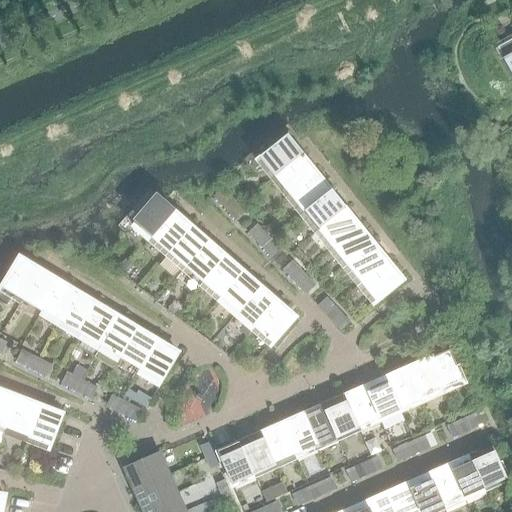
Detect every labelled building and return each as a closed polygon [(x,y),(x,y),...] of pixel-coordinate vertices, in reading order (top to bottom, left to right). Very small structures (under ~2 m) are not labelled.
[(511,39),(497,48),(511,74),(511,39)] [(268,170),(274,177),(301,156),(286,137),(259,159),(261,161),(258,164),(265,172),(268,170)] [(315,174),(301,156),(274,177),(288,195),(315,174)] [(288,195),(303,213),(329,191),(315,174),(288,195)] [(218,203),(228,195),(222,188),(212,197),(218,203)] [(303,213),(317,231),(344,209),(329,191),(303,213)] [(224,209),(234,201),(228,195),(218,203),(224,209)] [(143,232),(151,238),(173,213),(155,197),(133,223),(135,224),(132,227),(140,235),(143,232)] [(230,215),(239,207),(234,201),(224,209),(230,215)] [(230,215),(236,221),(245,213),(239,207),(230,215)] [(358,227),(344,209),(317,231),(331,248),(358,227)] [(168,253),(190,228),(173,213),(151,238),(168,253)] [(253,240),(263,232),(257,225),(247,234),(253,240)] [(372,245),(358,227),(331,248),(346,266),(372,245)] [(168,253),(185,268),(207,243),(190,228),(168,253)] [(259,246),(268,238),(263,232),(253,240),(259,246)] [(264,252),(274,244),(268,238),(259,246),(264,252)] [(202,283),(225,258),(207,243),(185,268),(202,283)] [(264,252),(270,258),(280,250),(274,244),(264,252)] [(387,262),(372,245),(346,266),(360,284),(387,262)] [(21,300),(39,271),(19,258),(7,277),(1,287),(3,289),(1,292),(11,298),(13,295),(21,300)] [(219,298),(242,272),(225,258),(202,283),(219,298)] [(125,261),(117,271),(120,273),(129,264),(125,261)] [(288,276),(297,268),(291,262),(282,270),(288,276)] [(375,302),(402,281),(387,262),(360,284),(375,302)] [(293,282),(303,274),(297,268),(288,276),(293,282)] [(21,300),(41,311),(58,282),(39,271),(21,300)] [(242,272),(219,298),(236,313),(259,287),(242,272)] [(299,288),(309,280),(303,274),(293,282),(299,288)] [(299,288),(305,295),(315,286),(309,280),(299,288)] [(78,294),(58,282),(41,311),(60,323),(78,294)] [(236,313),(254,328),(276,302),(259,287),(236,313)] [(60,323),(80,335),(97,306),(78,294),(60,323)] [(322,313),(331,304),(326,299),(316,307),(322,313)] [(276,302),(254,328),(272,344),(294,318),(276,302)] [(328,319),(337,310),(331,304),(322,313),(328,319)] [(167,310),(174,316),(178,310),(171,305),(167,310)] [(117,317),(97,306),(80,335),(99,347),(117,317)] [(334,325),(343,316),(337,310),(328,319),(334,325)] [(334,325),(339,331),(349,322),(343,316),(334,325)] [(99,347),(119,358),(137,329),(117,317),(99,347)] [(119,358),(139,370),(156,341),(137,329),(119,358)] [(177,353),(156,341),(139,370),(159,382),(177,353)] [(23,366),(28,354),(21,350),(15,362),(23,366)] [(448,350),(427,360),(440,391),(462,381),(448,350)] [(30,369),(36,358),(28,354),(23,366),(30,369)] [(38,373),(43,362),(36,358),(30,369),(38,373)] [(419,400),(440,391),(427,360),(406,369),(419,400)] [(38,373),(45,377),(51,365),(43,362),(38,373)] [(385,379),(399,409),(419,400),(406,369),(385,379)] [(68,388),(73,377),(66,373),(60,384),(68,388)] [(75,392),(81,381),(73,377),(68,388),(75,392)] [(378,419),(399,409),(385,379),(364,388),(378,419)] [(83,396),(88,384),(81,381),(75,392),(83,396)] [(83,396),(90,399),(96,388),(88,384),(83,396)] [(378,419),(364,388),(343,397),(357,428),(378,419)] [(127,390),(124,397),(131,401),(135,394),(127,390)] [(0,427),(5,430),(17,398),(0,391),(0,427)] [(113,411),(118,399),(111,396),(105,407),(113,411)] [(336,437),(357,428),(343,397),(322,406),(336,437)] [(26,438),(39,406),(17,398),(5,430),(26,438)] [(120,415),(126,403),(118,399),(113,411),(120,415)] [(128,418),(133,407),(126,403),(120,415),(128,418)] [(61,415),(39,406),(26,438),(49,447),(61,415)] [(322,406),(301,416),(315,447),(336,437),(322,406)] [(128,418),(135,422),(141,411),(133,407),(128,418)] [(474,428),(481,425),(476,413),(469,416),(474,428)] [(294,456),(315,447),(301,416),(280,425),(294,456)] [(474,428),(469,416),(461,420),(466,431),(474,428)] [(466,431),(461,420),(453,423),(458,435),(466,431)] [(458,435),(453,423),(446,427),(451,438),(458,435)] [(273,465),(294,456),(280,425),(260,434),(273,465)] [(252,474),(273,465),(260,434),(239,444),(252,474)] [(427,449),(435,445),(430,434),(422,437),(427,449)] [(427,449),(422,437),(414,440),(420,452),(427,449)] [(420,452),(414,440),(407,444),(412,455),(420,452)] [(199,447),(204,458),(212,455),(207,443),(199,447)] [(252,474),(239,444),(217,453),(231,484),(252,474)] [(412,455),(407,444),(399,447),(404,459),(412,455)] [(404,459),(399,447),(391,451),(397,462),(404,459)] [(491,447),(470,457),(483,488),(505,478),(491,447)] [(125,470),(133,490),(167,475),(158,455),(125,470)] [(210,470),(217,466),(212,455),(204,458),(210,470)] [(470,457),(449,466),(462,497),(483,488),(470,457)] [(373,473),(381,469),(376,458),(368,461),(373,473)] [(373,473),(368,461),(360,464),(366,476),(373,473)] [(366,476),(360,464),(353,468),(358,479),(366,476)] [(449,466),(428,475),(442,506),(462,497),(449,466)] [(358,479),(353,468),(345,471),(350,483),(358,479)] [(133,490),(142,508),(175,494),(167,475),(133,490)] [(428,475),(407,485),(419,511),(428,511),(442,506),(428,475)] [(327,493),(334,490),(329,478),(322,482),(327,493)] [(216,484),(221,496),(229,492),(224,481),(216,484)] [(272,500),(292,491),(288,481),(267,490),(272,500)] [(327,493),(322,482),(314,485),(319,497),(327,493)] [(319,497),(314,485),(306,488),(311,500),(319,497)] [(419,511),(407,485),(386,494),(394,511),(419,511)] [(311,500),(306,488),(299,492),(304,503),(311,500)] [(226,507),(234,504),(229,492),(221,496),(226,507)] [(304,503),(299,492),(291,495),(296,507),(304,503)] [(143,511),(183,511),(175,494),(142,508),(143,511)] [(394,511),(386,494),(365,503),(369,511),(394,511)] [(270,511),(279,511),(275,502),(268,506),(270,511)] [(369,511),(365,503),(345,511),(369,511)]
